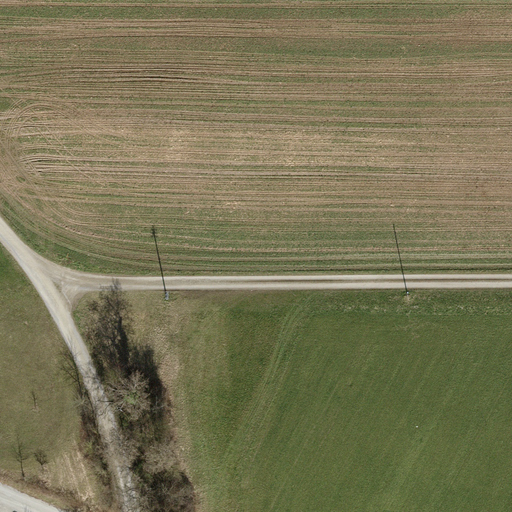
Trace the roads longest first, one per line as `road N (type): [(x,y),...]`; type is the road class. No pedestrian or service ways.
road 1 (track): [(50,283),(511,282)]
road 2 (track): [(129,511),(85,362),(50,283)]
